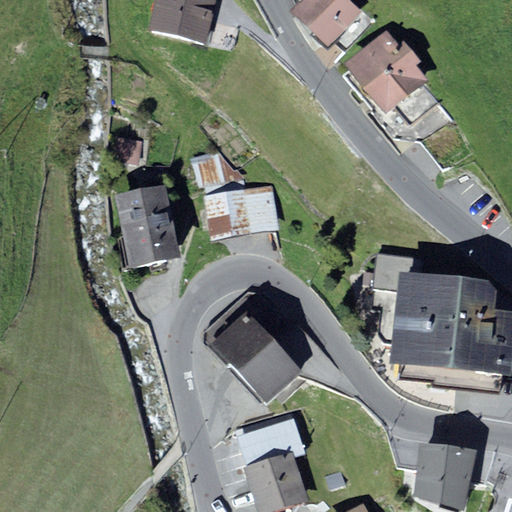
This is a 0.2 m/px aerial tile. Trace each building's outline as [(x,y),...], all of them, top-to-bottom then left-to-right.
[(211,10),(172,0),(154,0),(145,36),(201,50),(211,10)] [(360,17),(340,0),(301,0),(290,13),(332,49),(360,17)] [(386,31),(342,65),(380,115),(424,81),(386,31)] [(142,144),(119,139),(114,163),(137,168),(142,144)] [(271,183),(204,196),(213,243),(280,230),(271,183)] [(154,192),(114,197),(123,268),(163,263),(154,192)] [(490,282),(396,275),(389,368),(508,377),(511,322),(511,317),(488,315),(490,282)] [(246,315),(211,347),(263,402),(298,370),(246,315)] [(471,453),(426,444),(416,494),(460,503),(471,453)] [(295,456),(246,467),(256,511),(265,511),(305,503),(295,456)]
